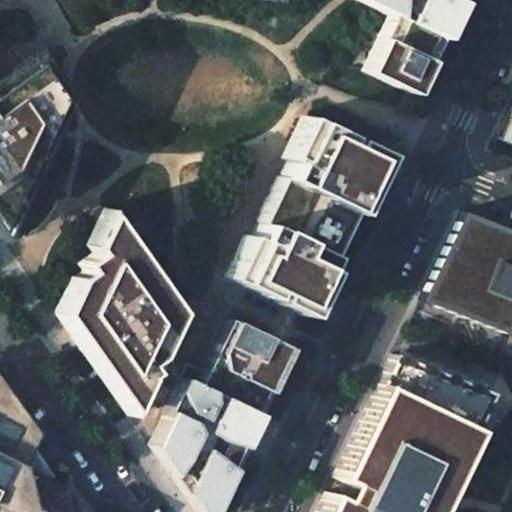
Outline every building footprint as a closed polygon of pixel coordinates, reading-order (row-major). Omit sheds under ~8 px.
[(361,0),(379,8),(353,64),(406,88),(415,73),(423,56),(449,0),(361,0)] [(0,72),(0,182),(19,140),(28,120),(39,99),(14,62),(0,72)] [(511,95),(492,138),(511,145),(511,95)] [(378,153),(305,118),(284,161),(286,162),(279,177),(277,176),(254,223),(256,223),(249,238),(247,237),(226,280),(300,316),(308,300),(322,269),(352,208),(357,197),(371,169),(377,157),(378,153)] [(511,232),(457,210),(419,295),(457,311),(511,332),(511,232)] [(130,268),(100,262),(92,251),(75,263),(81,270),(71,277),(69,275),(51,312),(124,415),(136,392),(162,338),(169,323),(130,268)] [(200,370),(184,362),(145,444),(181,511),(206,511),(232,452),(265,386),(285,347),(277,343),(230,321),(225,318),(200,370)] [(428,511),(486,393),(388,353),(330,475),(340,481),(333,496),(322,491),(311,511),(428,511)] [(0,511),(76,511),(67,489),(17,464),(32,432),(0,385),(0,511)]
